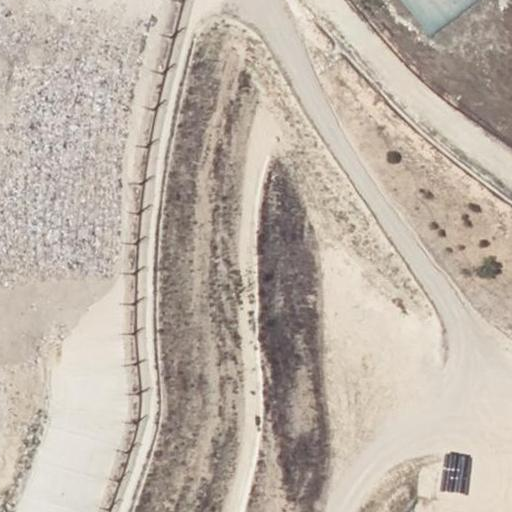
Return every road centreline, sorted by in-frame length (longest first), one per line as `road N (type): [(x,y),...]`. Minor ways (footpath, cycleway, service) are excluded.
road 1 (track): [(511,170),(430,106),(320,0)]
road 2 (track): [(340,511),(387,449),(488,354)]
